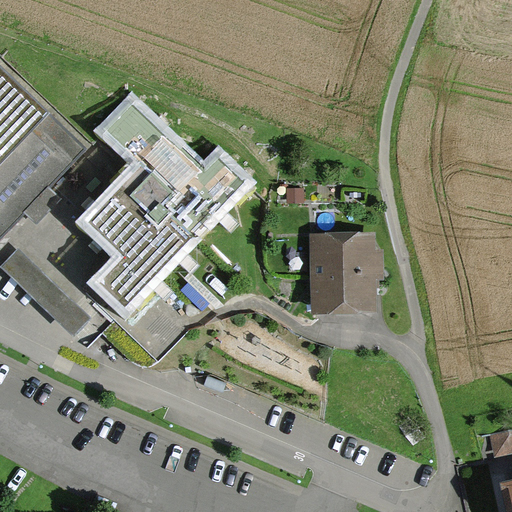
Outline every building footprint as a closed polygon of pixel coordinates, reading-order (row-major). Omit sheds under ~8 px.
[(0,175),(52,122),(0,71),(0,175)] [(101,142),(137,177),(83,234),(120,269),(97,292),(126,320),(248,192),(217,162),(200,180),(130,112),(101,142)] [(379,228),(309,231),(313,313),(383,309),(379,228)] [(92,322),(18,253),(0,272),(0,274),(73,343),(92,322)] [(511,426),(493,430),(498,453),(511,450),(511,426)]
